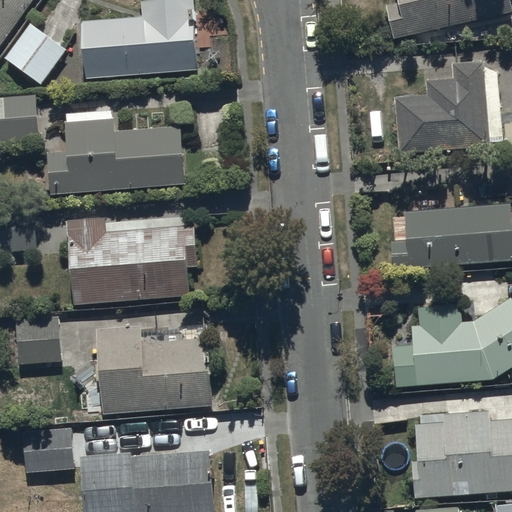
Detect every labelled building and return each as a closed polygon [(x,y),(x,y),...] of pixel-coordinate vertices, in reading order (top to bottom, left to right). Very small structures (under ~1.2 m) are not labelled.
[(0,0),(0,42),(30,0),(0,0)] [(195,0),(142,0),(143,4),(84,8),(89,74),(199,67),(195,0)] [(511,0),(387,0),(395,35),(511,9),(511,0)] [(31,20),(6,54),(42,81),(68,47),(31,20)] [(395,90),(398,148),(487,144),(486,139),(503,138),(503,142),(511,141),(511,115),(502,116),(500,70),(482,55),(454,56),(454,72),(426,72),(426,89),(395,90)] [(37,91),(0,93),(0,144),(41,141),(37,91)] [(49,148),(51,189),(187,179),(182,121),(118,125),(117,115),(67,118),(69,147),(49,148)] [(391,239),(392,269),(511,260),(511,221),(511,222),(510,203),(405,210),(407,238),(391,239)] [(0,205),(0,248),(38,247),(36,204),(0,205)] [(69,218),(76,303),(192,294),(190,264),(199,264),(196,223),(106,230),(105,215),(69,218)] [(461,318),(461,302),(419,304),(420,321),(412,321),(412,340),(393,341),(394,383),(493,375),(511,362),(511,293),(474,317),(461,318)] [(17,314),(20,359),(61,358),(60,313),(17,314)] [(215,402),(209,321),(181,321),(181,336),(144,339),(143,321),(97,324),(104,409),(215,402)] [(410,455),(413,495),(511,488),(511,414),(490,416),(489,406),(413,410),(416,455),(410,455)] [(25,424),(27,469),(53,468),(54,482),(67,481),(66,467),(75,466),(73,422),(25,424)] [(82,446),(86,511),(190,511),(215,511),(214,446),(135,448),(135,444),(82,446)] [(511,511),(511,499),(496,501),(496,511),(511,511)]
